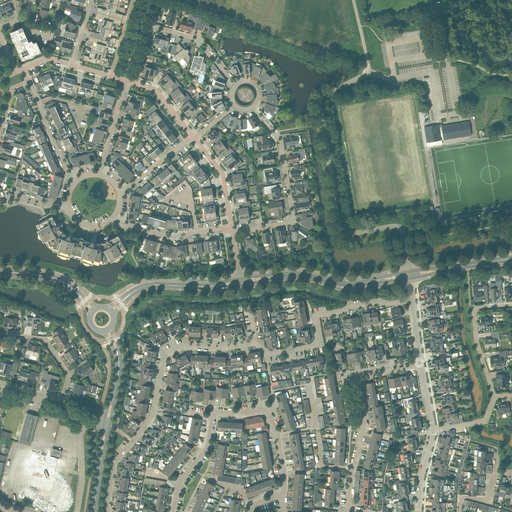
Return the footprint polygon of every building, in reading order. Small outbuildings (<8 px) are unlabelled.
[(11,7),(14,6),(11,0),(10,0),(6,2),(7,4),(4,6),(7,14),(9,13),(10,13),(13,12),(11,7)] [(11,0),(14,6),(15,10),(18,8),(20,4),(19,4),(20,1),(25,3),(25,0),(11,0)] [(109,16),(112,4),(105,2),(104,6),(107,7),(106,10),(98,8),(97,10),(102,11),(102,14),(109,16)] [(76,7),(69,5),(66,4),(65,10),(70,12),(69,16),(71,17),(70,19),(78,22),(81,12),(75,10),(76,7)] [(119,10),(120,6),(112,4),(109,16),(116,18),(117,15),(122,17),(123,15),(115,13),(116,9),(119,10)] [(181,9),(178,8),(176,13),(169,11),(168,15),(167,15),(166,19),(167,19),(166,24),(173,26),(176,15),(179,16),(181,9)] [(35,22),(45,25),(47,17),(46,17),(48,11),(41,9),(40,15),(38,14),(35,22)] [(196,29),(199,20),(200,16),(190,13),(186,21),(182,20),(180,27),(181,28),(184,29),(184,28),(187,29),(187,30),(192,31),(192,28),(196,29)] [(106,28),(109,16),(102,14),(101,17),(96,15),(95,17),(103,19),(102,23),(99,22),(98,26),(106,28)] [(116,21),(116,18),(109,16),(106,28),(113,30),(114,26),(111,25),(112,22),(120,24),(121,22),(116,21)] [(215,30),(218,31),(220,25),(212,23),(212,22),(200,19),(197,29),(202,31),(203,27),(208,28),(206,34),(213,36),(215,30)] [(68,27),(66,26),(64,33),(63,36),(68,37),(73,39),(74,36),(76,29),(73,28),(73,27),(74,27),(75,24),(69,22),(68,27)] [(102,40),(106,28),(98,26),(97,30),(100,31),(99,34),(91,31),(90,33),(95,35),(95,38),(102,40)] [(33,43),(31,40),(28,42),(21,28),(10,32),(10,33),(21,59),(22,60),(27,58),(31,57),(34,55),(39,52),(40,52),(36,42),(33,43)] [(112,34),(113,30),(106,28),(102,40),(109,42),(110,39),(115,41),(116,39),(108,36),(109,33),(112,34)] [(152,45),(155,45),(157,45),(159,45),(161,46),(163,47),(162,51),(167,52),(167,53),(168,54),(168,56),(168,57),(168,60),(169,58),(170,58),(171,54),(172,51),(173,49),(174,44),(170,43),(169,43),(168,43),(169,41),(155,37),(153,45),(152,45)] [(66,41),(61,39),(55,38),(54,42),(59,44),(62,45),(60,50),(64,52),(64,51),(70,52),(72,45),(65,44),(66,41)] [(99,52),(102,40),(95,38),(94,40),(89,39),(88,41),(96,43),(95,46),(92,45),(91,50),(99,52)] [(104,49),(105,46),(113,48),(114,46),(109,45),(109,42),(102,40),(99,52),(106,54),(107,50),(104,49)] [(190,57),(188,54),(188,53),(189,53),(189,52),(189,51),(189,50),(188,50),(188,49),(187,49),(186,49),(185,50),(184,48),(183,49),(179,44),(177,43),(176,50),(178,53),(174,56),(178,61),(183,58),(188,65),(190,57)] [(95,64),(99,52),(91,50),(90,54),(93,54),(92,58),(84,55),(83,57),(88,59),(88,62),(95,64)] [(105,58),(106,54),(99,52),(95,64),(102,66),(103,63),(108,64),(109,62),(108,62),(108,60),(107,58),(105,58)] [(195,56),(190,72),(194,71),(194,73),(195,75),(197,75),(204,73),(205,72),(206,70),(205,68),(206,65),(203,61),(204,57),(200,56),(199,57),(195,56)] [(244,73),(243,61),(243,58),(236,59),(236,64),(231,67),(235,76),(241,73),(243,73),(244,73)] [(255,66),(256,66),(256,64),(250,62),(250,61),(243,61),(244,73),(243,73),(243,74),(250,74),(250,73),(252,74),(255,66)] [(148,78),(151,68),(148,67),(148,64),(146,63),(143,76),(148,78)] [(158,74),(159,71),(162,72),(163,70),(164,69),(160,68),(160,67),(155,66),(153,69),(151,68),(148,78),(154,79),(155,73),(158,74)] [(266,72),(267,71),(262,66),(261,68),(256,66),(255,66),(252,74),(252,75),(258,77),(260,78),(260,79),(266,72)] [(163,85),(171,79),(170,77),(171,74),(168,70),(165,72),(163,74),(165,76),(160,80),(163,85)] [(279,76),(277,77),(276,74),(271,76),(266,72),(260,79),(260,78),(259,79),(264,84),(265,84),(266,86),(274,82),(275,81),(279,80),(278,79),(280,78),(279,76)] [(49,73),(44,76),(48,85),(53,83),(54,86),(58,87),(59,81),(61,77),(56,75),(54,76),(54,77),(51,78),(49,73)] [(225,83),(227,81),(220,73),(214,79),(216,80),(214,86),(222,89),(223,89),(225,83)] [(48,85),(44,76),(38,78),(40,83),(38,84),(40,90),(43,89),(42,87),(48,85)] [(67,88),(70,78),(64,77),(62,82),(59,81),(58,87),(66,90),(67,88)] [(75,80),(70,78),(67,88),(72,89),(72,91),(72,93),(74,94),(77,86),(74,85),(75,80)] [(174,88),(179,83),(176,79),(173,81),(171,79),(163,85),(167,89),(172,85),(174,88)] [(193,79),(190,82),(200,95),(203,87),(199,87),(193,79)] [(84,93),(87,83),(81,82),(80,87),(77,86),(74,94),(77,95),(77,93),(78,93),(79,91),(84,93)] [(276,87),(274,82),(266,86),(265,86),(268,92),(268,94),(268,95),(277,94),(279,94),(278,87),(276,87)] [(92,85),(87,83),(84,93),(89,94),(89,96),(92,97),(92,96),(94,91),(91,90),(92,85)] [(174,98),(182,92),(180,90),(182,87),(179,83),(174,88),(176,90),(170,94),(174,98)] [(221,91),(222,89),(214,86),(212,85),(210,92),(212,92),(212,98),(221,98),(222,98),(222,91),(221,91)] [(17,100),(15,109),(19,110),(18,113),(22,114),(23,111),(26,112),(28,106),(24,99),(23,98),(24,97),(23,93),(18,92),(16,96),(18,99),(19,100),(18,101),(17,100)] [(105,93),(103,96),(96,94),(96,97),(104,100),(114,102),(115,97),(115,96),(115,95),(114,94),(114,93),(113,93),(112,94),(111,95),(108,95),(108,94),(108,93),(108,92),(107,92),(106,92),(105,92),(105,93)] [(185,101),(190,97),(186,93),(184,94),(182,92),(174,98),(178,103),(183,99),(185,101)] [(277,100),(277,94),(268,95),(268,94),(267,95),(267,101),(268,101),(267,103),(267,104),(275,106),(275,107),(277,107),(279,101),(277,100)] [(185,112),(193,105),(191,103),(193,101),(190,97),(185,101),(186,103),(181,107),(185,112)] [(129,101),(128,106),(139,110),(142,99),(137,98),(137,100),(132,99),(131,99),(130,100),(130,101),(129,101)] [(221,100),(221,98),(212,98),(211,98),(211,105),(213,105),(216,111),(224,106),(222,100),(221,100)] [(112,108),(114,102),(104,100),(102,105),(99,104),(98,107),(105,109),(106,106),(112,108)] [(50,107),(48,108),(50,114),(58,110),(55,105),(54,106),(53,102),(49,104),(50,107)] [(273,112),(275,107),(275,106),(267,104),(267,103),(266,103),(264,109),(264,110),(262,112),(269,120),(275,113),(273,112)] [(197,113),(200,110),(197,106),(194,108),(193,105),(185,112),(188,116),(193,112),(195,114),(197,113)] [(128,106),(126,112),(132,114),(132,117),(138,119),(141,110),(139,110),(128,106)] [(98,107),(97,110),(98,111),(99,114),(99,117),(109,120),(110,114),(104,112),(105,109),(98,107)] [(60,109),(58,110),(50,114),(52,119),(60,116),(63,115),(60,109)] [(202,109),(200,110),(197,113),(199,115),(194,119),(198,124),(205,118),(203,115),(205,113),(202,109)] [(153,120),(159,115),(155,111),(154,112),(149,116),(153,120)] [(25,115),(22,114),(18,113),(17,116),(11,114),(9,121),(19,124),(21,117),(24,118),(25,115)] [(237,119),(238,118),(231,115),(231,116),(229,114),(222,120),(227,126),(229,125),(234,127),(237,119)] [(156,125),(162,120),(159,115),(153,120),(156,125)] [(62,121),(60,116),(52,119),(55,124),(62,121)] [(247,128),(247,130),(253,130),(253,128),(259,125),(258,123),(259,122),(257,119),(256,120),(255,116),(249,119),(249,120),(246,120),(247,128)] [(107,125),(109,120),(99,117),(97,122),(94,121),(93,124),(100,126),(101,123),(107,125)] [(137,122),(138,119),(132,117),(131,120),(124,118),(123,124),(133,126),(134,121),(137,122)] [(246,120),(246,119),(240,119),(237,119),(234,127),(234,128),(240,131),(241,129),(247,128),(246,120)] [(160,129),(166,124),(162,120),(156,125),(153,127),(155,129),(158,127),(160,129)] [(64,126),(62,121),(55,124),(57,129),(64,126)] [(471,135),(469,121),(439,126),(439,125),(424,127),(427,143),(471,135)] [(38,123),(33,124),(32,129),(34,134),(42,131),(40,126),(41,125),(39,122),(38,123)] [(99,129),(100,126),(93,124),(92,128),(95,128),(94,134),(104,137),(105,131),(99,129)] [(131,132),(133,126),(123,124),(121,129),(127,131),(127,134),(133,136),(134,133),(131,132)] [(162,135),(170,129),(166,124),(160,129),(162,132),(160,134),(162,135)] [(64,126),(57,129),(56,130),(56,131),(57,132),(57,133),(58,133),(59,133),(59,135),(67,132),(64,126)] [(23,130),(15,128),(14,131),(7,129),(5,136),(15,139),(16,134),(21,135),(23,130)] [(173,133),(170,129),(162,135),(163,137),(165,136),(167,138),(173,133)] [(210,131),(207,134),(208,135),(207,136),(209,138),(208,139),(209,140),(210,140),(211,141),(216,137),(217,138),(222,134),(220,131),(217,132),(215,130),(211,132),(210,131)] [(44,136),(42,131),(34,134),(36,140),(44,136)] [(69,137),(67,132),(59,135),(62,140),(69,137)] [(171,143),(177,138),(176,136),(177,135),(174,132),(173,133),(167,138),(171,143)] [(87,144),(94,146),(98,147),(98,144),(99,144),(97,143),(98,141),(102,142),(104,137),(94,134),(91,142),(88,141),(87,144)] [(132,141),(133,136),(127,134),(126,137),(119,135),(118,141),(128,144),(129,140),(132,141)] [(216,151),(224,145),(222,143),(224,140),(221,136),(223,135),(222,134),(217,138),(217,139),(216,140),(218,143),(213,147),(216,151)] [(266,140),(265,135),(259,136),(260,141),(257,142),(258,151),(271,148),(270,140),(266,140)] [(46,136),(44,136),(36,140),(39,145),(46,142),(48,141),(46,136)] [(71,136),(69,137),(62,140),(64,145),(74,141),(71,136)] [(298,144),(297,136),(285,138),(287,146),(298,144)] [(76,146),(74,141),(64,145),(66,151),(68,150),(74,147),(75,147),(76,146)] [(128,144),(118,141),(116,146),(123,148),(122,151),(121,154),(127,156),(128,153),(124,151),(125,149),(126,149),(128,144)] [(49,147),(46,142),(39,145),(41,150),(49,147)] [(11,154),(13,146),(9,145),(8,146),(2,144),(0,151),(11,154)] [(227,154),(232,150),(229,146),(226,147),(224,145),(216,151),(220,156),(225,152),(227,154)] [(158,156),(163,152),(158,146),(153,150),(158,156)] [(51,152),(49,147),(41,150),(43,156),(51,152)] [(301,156),(305,155),(306,154),(305,148),(300,149),(300,150),(294,152),(294,155),(288,155),(290,163),(299,161),(298,156),(301,156)] [(87,151),(88,154),(90,162),(95,160),(96,160),(97,159),(97,158),(97,156),(96,156),(95,155),(94,156),(93,152),(92,150),(87,151)] [(158,156),(153,150),(149,153),(154,159),(158,156)] [(227,165),(235,158),(233,156),(236,154),(232,150),(227,154),(228,156),(223,160),(227,165)] [(46,161),(55,157),(54,155),(53,152),(53,151),(51,152),(43,156),(46,161)] [(268,155),(268,152),(261,153),(262,164),(275,162),(273,154),(268,155)] [(149,163),(154,159),(149,153),(144,157),(149,163)] [(186,165),(194,159),(190,154),(188,155),(186,153),(179,159),(181,162),(183,161),(186,165)] [(79,166),(79,165),(76,157),(76,154),(74,155),(74,157),(71,158),(74,168),(77,167),(79,166)] [(15,166),(16,161),(20,162),(20,160),(1,155),(0,158),(0,166),(4,168),(5,164),(15,166)] [(116,169),(122,163),(124,161),(119,157),(115,156),(114,155),(113,158),(117,160),(112,165),(116,169)] [(48,166),(57,162),(57,161),(56,159),(55,157),(46,161),(48,166)] [(145,167),(149,163),(144,157),(140,160),(145,167)] [(237,161),(235,158),(227,165),(231,169),(236,165),(237,167),(243,163),(239,159),(237,161)] [(197,163),(194,159),(186,165),(189,168),(187,170),(190,173),(198,167),(196,165),(197,163)] [(145,167),(140,160),(135,164),(136,166),(138,167),(141,171),(142,170),(143,170),(146,168),(145,167)] [(120,173),(126,167),(124,165),(126,163),(124,161),(122,163),(116,169),(120,173)] [(57,162),(48,166),(50,171),(52,171),(59,167),(58,165),(57,162)] [(177,170),(172,164),(167,167),(172,173),(177,170)] [(305,171),(305,170),(307,170),(307,167),(305,168),(304,164),(293,166),(294,170),(291,170),(292,178),(295,177),(295,179),(300,179),(299,177),(300,177),(299,172),(305,171)] [(124,177),(130,171),(126,167),(120,173),(124,177)] [(172,173),(167,167),(163,171),(168,177),(172,173)] [(197,179),(205,173),(201,168),(199,169),(198,167),(190,173),(192,176),(194,176),(197,179)] [(271,171),(271,168),(264,170),(265,177),(266,178),(267,178),(267,181),(278,179),(276,171),(272,172),(271,171)] [(134,175),(132,172),(134,170),(132,169),(130,171),(124,177),(123,178),(128,182),(134,175)] [(232,175),(233,180),(243,179),(243,176),(245,175),(245,170),(238,171),(238,174),(232,175)] [(168,177),(163,171),(158,174),(166,184),(170,180),(168,177)] [(60,183),(62,177),(58,176),(58,175),(57,172),(53,173),(54,175),(52,180),(60,183)] [(209,178),(205,173),(197,179),(200,182),(199,185),(199,186),(209,184),(208,180),(207,179),(209,178)] [(158,174),(154,178),(159,184),(162,187),(166,184),(158,174)] [(20,187),(23,180),(23,177),(18,175),(15,186),(20,187)] [(26,189),(28,181),(29,179),(23,177),(23,180),(20,187),(26,189)] [(159,184),(154,178),(150,182),(154,188),(159,184)] [(32,191),(34,183),(35,180),(29,179),(28,181),(26,189),(32,191)] [(244,184),(243,179),(233,180),(234,186),(240,185),(241,188),(247,187),(247,184),(244,184)] [(37,192),(38,188),(40,182),(35,180),(34,183),(32,191),(37,192)] [(296,185),(294,186),(295,195),(305,194),(304,189),(309,188),(307,180),(296,182),(296,185)] [(154,188),(150,182),(145,185),(150,191),(152,194),(153,194),(157,191),(154,188)] [(210,188),(209,184),(199,186),(200,191),(202,191),(203,195),(213,194),(212,188),(210,188)] [(145,185),(140,189),(144,193),(148,198),(152,194),(150,191),(145,185)] [(279,188),(277,188),(271,189),(271,186),(264,187),(265,194),(272,193),(273,200),(280,198),(279,191),(280,191),(279,188)] [(248,192),(247,187),(241,188),(241,191),(235,192),(236,197),(246,196),(245,193),(248,192)] [(141,196),(137,189),(133,192),(131,200),(140,202),(141,196)] [(56,199),(57,194),(46,191),(46,192),(49,193),(47,197),(56,199)] [(214,200),(213,194),(203,195),(203,200),(202,201),(202,205),(212,203),(212,200),(214,200)] [(247,201),(246,196),(236,197),(237,203),(243,202),(244,205),(250,204),(250,201),(247,201)] [(296,203),(298,212),(299,212),(299,211),(308,210),(307,202),(309,202),(308,196),(299,198),(300,203),(298,203),(298,202),(296,203)] [(283,210),(282,205),(281,202),(268,204),(269,212),(275,211),(275,216),(283,215),(282,210),(283,210)] [(213,206),(212,203),(202,205),(203,208),(205,209),(206,213),(216,211),(215,206),(213,206)] [(251,207),(250,204),(244,205),(244,208),(238,209),(239,214),(249,213),(248,207),(251,207)] [(153,224),(156,216),(157,213),(151,211),(148,223),(153,224)] [(217,217),(216,211),(206,213),(204,213),(205,219),(205,222),(215,221),(215,218),(217,217)] [(317,211),(306,213),(301,214),(302,219),(303,220),(303,221),(302,221),(301,222),(300,223),(308,229),(313,228),(312,221),(315,217),(318,216),(317,211)] [(127,244),(127,243),(121,234),(119,235),(110,240),(109,238),(107,237),(105,239),(104,241),(105,242),(96,243),(96,242),(95,240),(93,239),(91,240),(90,242),(73,237),(73,235),(72,233),(70,232),(68,233),(67,235),(60,229),(61,228),(62,226),(61,224),(58,223),(57,224),(52,216),(51,213),(41,218),(40,219),(40,220),(39,221),(39,222),(40,223),(36,225),(39,230),(38,231),(44,242),(45,241),(49,248),(50,249),(51,249),(59,252),(58,253),(70,257),(71,255),(82,258),(81,260),(94,263),(94,262),(102,264),(103,264),(104,264),(111,260),(112,261),(123,255),(122,254),(127,251),(125,248),(126,247),(127,246),(127,245),(127,244)] [(159,226),(161,218),(162,215),(157,213),(156,216),(153,224),(159,226)] [(189,228),(188,225),(192,224),(191,217),(188,218),(188,220),(182,220),(183,230),(188,230),(188,228),(189,228)] [(300,227),(298,231),(292,232),(293,241),(299,240),(301,241),(303,238),(307,237),(309,233),(300,227)] [(286,235),(285,235),(284,230),(277,231),(279,243),(286,242),(287,245),(291,245),(289,235),(286,235)] [(270,240),(269,232),(262,233),(263,243),(268,243),(269,249),(275,248),(273,239),(270,240)] [(245,251),(253,249),(256,251),(257,259),(260,258),(259,248),(257,236),(253,237),(253,238),(250,239),(250,236),(243,237),(245,251)] [(148,251),(151,239),(150,239),(149,240),(143,238),(140,249),(141,250),(141,249),(148,251)] [(155,254),(158,242),(153,241),(152,240),(152,239),(151,239),(148,251),(155,253),(154,254),(155,254)] [(214,251),(212,239),(211,239),(211,240),(210,240),(204,241),(206,253),(207,253),(207,252),(214,251)] [(222,251),(220,239),(214,240),(213,240),(212,239),(214,251),(221,250),(221,251),(222,251)] [(206,253),(204,241),(198,242),(197,242),(196,242),(198,254),(205,252),(205,253),(206,253)] [(163,255),(166,244),(165,244),(164,244),(158,242),(155,254),(156,254),(156,253),(160,254),(159,259),(161,260),(163,255)] [(198,254),(196,242),(195,243),(189,244),(191,256),(192,256),(191,255),(198,254)] [(173,259),(173,247),(168,245),(167,244),(166,244),(163,255),(166,256),(165,257),(173,259)] [(183,256),(181,244),(181,245),(180,245),(179,246),(173,247),(173,259),(174,259),(174,258),(183,256)] [(191,256),(189,244),(183,245),(182,245),(181,244),(183,256),(190,255),(190,256),(191,256)] [(490,288),(491,299),(498,298),(498,289),(501,289),(501,282),(500,282),(495,283),(495,288),(490,288)] [(483,286),(483,287),(478,287),(478,286),(473,287),(474,300),(477,300),(477,301),(482,301),(482,300),(484,300),(484,296),(488,296),(487,286),(483,286)] [(439,287),(436,287),(426,289),(427,292),(425,292),(426,297),(440,294),(439,287)] [(439,304),(438,295),(440,295),(440,294),(426,297),(427,297),(427,299),(424,300),(425,303),(432,302),(432,305),(439,304)] [(295,299),(291,300),(292,305),(294,305),(295,308),(304,306),(303,300),(295,302),(295,299)] [(441,313),(439,304),(432,305),(433,308),(426,309),(427,312),(430,312),(430,315),(441,313)] [(256,309),(257,315),(266,314),(266,311),(269,310),(268,305),(264,306),(264,308),(256,309)] [(398,316),(404,315),(403,311),(401,312),(400,308),(391,309),(392,318),(398,317),(398,316)] [(374,309),(369,310),(372,325),(379,323),(377,312),(374,312),(374,309)] [(372,325),(369,310),(366,311),(366,313),(362,314),(364,324),(368,323),(369,325),(372,325)] [(359,327),(358,316),(353,317),(353,315),(350,316),(352,330),(355,329),(355,327),(359,327)] [(430,326),(442,324),(441,318),(440,319),(439,315),(433,316),(434,319),(427,320),(428,324),(431,323),(431,326),(430,326)] [(352,330),(350,316),(346,316),(347,318),(343,319),(344,329),(349,328),(349,331),(352,330)] [(481,317),(481,325),(484,325),(485,324),(486,325),(486,326),(484,326),(484,331),(488,330),(488,331),(489,331),(496,330),(496,326),(492,323),(491,316),(481,317)] [(26,320),(23,320),(23,322),(23,327),(26,327),(26,323),(32,324),(32,330),(40,331),(41,321),(33,321),(33,317),(26,317),(26,320)] [(307,323),(306,317),(297,319),(298,322),(295,323),(296,328),(303,327),(302,324),(307,323)] [(4,318),(4,326),(15,327),(15,329),(16,324),(16,319),(4,318)] [(180,318),(175,320),(172,322),(173,324),(178,333),(183,330),(181,325),(183,324),(180,318)] [(391,326),(392,329),(406,326),(405,323),(403,323),(403,319),(393,321),(393,326),(391,326)] [(333,335),(330,321),(326,322),(326,325),(323,326),(325,335),(330,334),(330,336),(333,335)] [(340,332),(338,322),(334,323),(334,321),(330,321),(333,335),(336,335),(335,333),(340,332)] [(178,333),(173,324),(172,322),(169,323),(164,325),(168,333),(167,331),(170,330),(172,335),(178,333)] [(243,331),(246,330),(244,322),(238,323),(236,323),(238,335),(243,334),(243,331)] [(445,327),(449,326),(448,323),(442,324),(430,326),(431,331),(433,330),(433,333),(443,332),(442,327),(445,327)] [(195,336),(195,327),(192,326),(192,324),(186,324),(186,332),(186,330),(189,330),(189,335),(195,336)] [(203,333),(204,333),(204,325),(198,324),(198,327),(195,327),(195,336),(200,336),(201,331),(204,331),(203,333)] [(272,330),(272,327),(271,324),(268,325),(259,326),(260,332),(265,331),(269,330),(272,330)] [(168,333),(164,325),(161,327),(159,328),(156,329),(157,332),(162,340),(167,338),(165,333),(167,332),(168,333)] [(212,337),(213,328),(213,325),(204,325),(204,333),(204,331),(207,331),(206,337),(212,337)] [(222,334),(221,326),(216,325),(216,328),(213,328),(212,337),(218,337),(218,332),(222,332),(222,334)] [(232,336),(230,327),(227,328),(226,325),(221,326),(222,334),(222,332),(225,331),(226,337),(232,336)] [(407,330),(406,326),(392,329),(392,332),(395,332),(395,336),(405,334),(404,330),(407,330)] [(303,330),(303,327),(296,328),(297,334),(299,333),(300,336),(309,335),(308,329),(303,330)] [(64,335),(60,328),(53,333),(55,336),(53,338),(55,341),(56,340),(61,347),(59,348),(60,348),(67,342),(63,336),(64,335)] [(162,340),(157,332),(154,333),(153,331),(148,333),(151,339),(154,338),(156,343),(162,340)] [(486,348),(489,347),(489,348),(490,348),(490,347),(496,347),(495,341),(499,340),(499,331),(496,332),(491,332),(491,338),(485,339),(486,348)] [(444,336),(442,336),(441,334),(440,334),(437,335),(437,337),(432,338),(433,341),(431,341),(432,346),(433,346),(446,344),(445,340),(444,336)] [(403,338),(394,340),(392,341),(393,348),(407,346),(406,342),(404,343),(403,338)] [(70,363),(74,360),(78,357),(75,351),(77,349),(73,343),(66,347),(69,351),(64,354),(70,363)] [(26,353),(37,356),(40,347),(39,348),(32,346),(33,345),(28,344),(27,349),(24,348),(22,355),(25,355),(26,353)] [(445,353),(444,348),(446,347),(446,344),(433,346),(433,348),(430,349),(431,352),(438,351),(438,354),(445,353)] [(148,352),(147,356),(156,357),(157,351),(152,350),(152,348),(154,348),(146,346),(145,352),(148,352)] [(382,346),(374,347),(377,361),(381,360),(381,357),(384,356),(382,346)] [(408,350),(407,346),(393,348),(394,356),(405,354),(405,351),(408,350)] [(377,361),(374,347),(371,347),(372,349),(368,350),(367,350),(368,354),(369,360),(373,359),(373,361),(377,361)] [(357,364),(355,350),(352,351),(352,353),(348,354),(349,363),(353,363),(354,365),(357,364)] [(358,350),(355,350),(357,364),(361,363),(360,361),(364,361),(363,355),(363,351),(358,352),(358,350)] [(506,359),(506,356),(511,355),(511,350),(505,351),(499,351),(499,357),(490,358),(491,367),(502,366),(501,359),(506,359)] [(345,358),(344,352),(335,353),(336,363),(341,362),(341,364),(344,364),(343,358),(345,358)] [(255,362),(254,353),(248,354),(249,359),(246,360),(246,358),(247,366),(253,365),(252,363),(255,362)] [(193,364),(192,356),(191,356),(192,357),(188,359),(186,354),(181,357),(186,368),(189,366),(193,364)] [(202,365),(202,355),(196,355),(196,358),(192,357),(192,355),(192,356),(193,364),(199,365),(199,367),(202,367),(202,365)] [(210,368),(211,359),(211,361),(208,361),(208,356),(202,355),(202,365),(202,367),(205,367),(210,368)] [(219,366),(220,355),(216,355),(216,356),(214,356),(214,362),(211,361),(211,359),(210,368),(219,369),(219,366)] [(225,362),(226,357),(224,357),(224,355),(220,355),(219,366),(223,366),(222,369),(229,369),(228,361),(228,363),(225,362)] [(242,355),(236,356),(238,365),(239,368),(247,366),(246,358),(246,360),(243,360),(242,355)] [(435,366),(447,364),(445,355),(439,356),(439,359),(432,360),(433,364),(436,363),(436,366),(435,366)] [(155,363),(156,357),(147,356),(147,359),(144,358),(143,364),(151,365),(149,365),(150,362),(155,363)] [(238,365),(236,356),(231,357),(232,362),(229,363),(229,361),(228,361),(229,369),(230,369),(235,368),(235,366),(238,365)] [(186,368),(181,357),(175,359),(178,364),(172,367),(171,365),(171,366),(178,371),(186,368)] [(76,368),(78,371),(83,378),(94,370),(86,359),(81,362),(77,365),(78,367),(76,368)] [(11,365),(0,361),(0,365),(4,367),(3,373),(9,374),(11,365)] [(151,365),(143,364),(141,372),(144,373),(153,375),(154,369),(149,368),(149,365),(151,365)] [(447,364),(435,366),(436,371),(438,370),(439,373),(448,371),(447,367),(450,367),(449,364),(447,364)] [(177,377),(178,371),(171,366),(172,367),(171,372),(169,372),(168,378),(177,379),(177,380),(179,380),(180,377),(177,377)] [(20,370),(18,379),(29,382),(28,383),(32,384),(34,378),(37,379),(39,374),(30,371),(29,373),(20,370)] [(502,374),(497,375),(498,382),(496,382),(497,387),(507,386),(507,378),(508,378),(508,374),(506,374),(506,371),(502,371),(502,374)] [(152,380),(153,375),(144,373),(143,376),(141,376),(140,381),(148,383),(148,382),(146,382),(146,379),(152,380)] [(55,376),(48,374),(46,381),(50,382),(48,388),(55,390),(57,382),(54,381),(55,376)] [(417,384),(415,377),(412,378),(412,375),(406,376),(407,385),(413,383),(414,385),(417,384)] [(452,375),(450,376),(447,376),(440,377),(441,380),(439,381),(440,385),(454,383),(452,375)] [(177,379),(168,378),(166,383),(172,384),(171,387),(170,387),(169,387),(178,389),(179,383),(176,383),(177,380),(177,379)] [(77,384),(76,384),(73,395),(73,396),(74,398),(74,399),(75,399),(77,400),(78,400),(79,399),(80,398),(80,397),(81,397),(83,390),(84,391),(84,390),(96,394),(98,389),(89,386),(89,385),(78,381),(77,384)] [(148,383),(140,381),(139,386),(141,387),(141,390),(150,392),(151,386),(145,385),(146,382),(148,383)] [(454,383),(440,385),(441,385),(441,388),(438,388),(439,392),(446,391),(446,393),(453,392),(452,390),(453,389),(452,383),(454,383)] [(177,394),(178,389),(169,387),(171,387),(171,390),(165,389),(164,395),(174,397),(174,393),(177,394)] [(150,392),(141,390),(138,390),(136,399),(145,400),(143,400),(143,397),(149,398),(150,392)] [(455,403),(453,394),(455,394),(456,393),(456,392),(453,392),(446,393),(444,394),(444,396),(443,396),(443,399),(440,400),(441,403),(448,402),(448,405),(455,403)] [(286,399),(284,393),(276,396),(278,402),(286,399)] [(173,400),(174,397),(164,395),(163,401),(173,403),(175,403),(176,400),(173,400)] [(406,408),(409,407),(418,406),(416,400),(413,400),(413,397),(404,399),(406,408)] [(288,404),(287,401),(290,400),(290,398),(286,399),(278,402),(280,407),(288,404)] [(142,403),(143,400),(145,400),(136,399),(135,404),(138,404),(137,408),(147,409),(148,404),(142,403)] [(172,406),(173,403),(163,401),(162,406),(168,407),(167,410),(165,410),(174,412),(175,406),(172,406)] [(497,416),(502,416),(502,414),(509,413),(508,401),(508,405),(506,405),(506,404),(499,405),(498,402),(499,410),(497,410),(497,416)] [(457,412),(455,403),(448,405),(449,407),(442,409),(443,412),(446,412),(446,414),(445,414),(459,412),(457,412)] [(290,410),(288,404),(280,407),(282,413),(290,410)] [(419,412),(418,406),(409,407),(410,413),(405,414),(406,417),(411,416),(411,413),(419,412)] [(145,415),(147,409),(137,408),(137,411),(132,410),(132,415),(140,418),(138,417),(139,414),(145,415)] [(292,416),(290,410),(282,413),(284,419),(292,416)] [(171,419),(172,414),(162,412),(161,418),(163,419),(162,422),(167,422),(167,423),(170,423),(171,419)] [(460,419),(459,412),(445,414),(446,419),(448,418),(448,422),(458,420),(459,423),(463,422),(462,419),(460,419)] [(30,445),(38,417),(38,416),(26,413),(18,442),(30,445)] [(140,419),(140,418),(132,415),(129,418),(131,420),(129,422),(136,429),(140,424),(135,420),(138,418),(140,419)] [(257,417),(255,417),(257,428),(261,427),(262,432),(266,432),(268,431),(267,425),(265,426),(263,416),(257,418),(257,417)] [(294,421),(292,416),(284,419),(286,424),(294,421)] [(412,419),(411,416),(406,417),(407,421),(408,421),(411,420),(412,425),(421,423),(420,417),(412,419)] [(257,428),(255,417),(252,418),(248,419),(247,418),(245,419),(247,429),(254,427),(254,428),(257,428)] [(166,429),(167,423),(167,422),(162,422),(159,421),(159,424),(157,424),(156,430),(162,431),(165,432),(165,429),(166,429)] [(296,427),(294,421),(286,424),(288,430),(296,427)] [(132,433),(136,429),(129,422),(126,425),(124,424),(121,428),(127,433),(128,433),(126,432),(128,429),(132,433)] [(200,425),(191,424),(188,423),(187,429),(190,430),(199,431),(200,425)] [(422,429),(421,423),(412,425),(413,431),(411,431),(408,432),(408,435),(411,434),(417,433),(419,433),(419,430),(422,429)] [(161,438),(162,431),(156,430),(152,429),(152,432),(150,432),(149,438),(153,439),(160,440),(160,437),(161,438)] [(0,436),(9,439),(11,433),(1,431),(0,434),(0,436)] [(373,431),(372,437),(380,440),(382,434),(373,431)] [(457,439),(455,439),(456,438),(454,437),(455,433),(448,432),(447,438),(442,437),(441,440),(454,443),(457,444),(458,441),(458,440),(457,439)] [(412,437),(411,434),(408,435),(409,438),(407,438),(408,444),(417,443),(416,437),(412,437)] [(152,445),(153,439),(149,438),(145,437),(145,440),(143,440),(142,446),(146,447),(146,448),(151,448),(152,445)] [(380,440),(372,437),(370,443),(379,446),(380,440)] [(453,449),(454,443),(441,440),(441,443),(445,444),(444,447),(453,449)] [(186,443),(182,447),(188,453),(192,448),(186,443)] [(379,446),(370,443),(368,449),(377,451),(379,446)] [(418,448),(417,443),(408,444),(409,450),(402,451),(403,454),(411,453),(415,452),(415,449),(418,448)] [(146,447),(142,446),(139,445),(138,449),(136,448),(135,454),(135,455),(140,455),(139,456),(144,457),(145,454),(146,448),(146,447)] [(486,447),(482,447),(482,446),(478,445),(478,446),(478,447),(478,450),(477,455),(488,456),(488,454),(485,454),(486,447)] [(184,458),(188,453),(182,447),(178,452),(184,458)] [(71,499),(71,497),(70,493),(70,491),(69,489),(68,487),(67,485),(66,483),(67,481),(64,480),(64,481),(63,479),(61,477),(60,476),(58,474),(56,473),(60,458),(59,458),(59,456),(60,456),(61,451),(53,448),(51,456),(31,451),(26,471),(25,474),(34,477),(32,486),(27,485),(28,485),(24,497),(28,501),(32,504),(36,507),(41,510),(46,511),(46,510),(48,510),(50,511),(53,511),(56,511),(59,511),(62,511),(64,510),(66,509),(68,508),(69,506),(70,504),(71,502),(71,499)] [(376,457),(377,451),(368,449),(367,455),(376,457)] [(450,460),(451,454),(439,451),(438,454),(442,455),(441,458),(450,460)] [(181,462),(184,458),(178,452),(174,457),(181,462)] [(135,455),(135,454),(132,454),(131,457),(129,457),(129,460),(131,460),(134,461),(134,464),(137,465),(138,462),(139,456),(140,455),(135,455)] [(376,457),(367,455),(365,461),(374,463),(376,457)] [(177,467),(181,462),(174,457),(170,461),(177,467)] [(131,460),(130,463),(125,462),(124,465),(126,465),(125,468),(131,469),(131,470),(133,470),(134,464),(134,461),(131,460)] [(173,471),(177,467),(170,461),(166,466),(173,471)] [(372,469),(374,463),(365,461),(364,467),(372,469)] [(447,471),(448,465),(436,462),(435,465),(439,466),(438,469),(447,471)] [(169,476),(173,471),(166,466),(162,470),(169,476)] [(130,476),(131,470),(131,469),(125,468),(123,468),(122,471),(121,471),(120,474),(122,474),(126,475),(125,478),(129,478),(129,476),(130,476)] [(445,477),(447,471),(438,469),(438,471),(433,470),(433,473),(437,474),(445,477)] [(129,478),(125,478),(126,475),(122,474),(121,480),(119,480),(119,483),(128,484),(129,478)] [(277,487),(274,478),(268,480),(271,489),(277,487)] [(403,479),(402,479),(400,480),(394,481),(395,484),(396,484),(397,490),(397,489),(400,489),(409,487),(408,481),(404,482),(403,479)] [(271,489),(268,480),(263,482),(266,491),(271,489)] [(207,481),(204,487),(212,491),(214,486),(215,485),(207,481)] [(266,491),(263,482),(257,484),(260,493),(266,491)] [(505,493),(507,485),(503,484),(504,482),(502,482),(499,492),(496,491),(495,495),(504,497),(505,493)] [(127,490),(128,484),(119,483),(118,486),(120,486),(119,492),(122,493),(123,490),(127,490)] [(260,493),(257,484),(251,486),(254,495),(260,493)] [(254,495),(251,486),(246,488),(247,493),(246,493),(247,496),(248,495),(249,497),(254,495)] [(212,491),(204,487),(201,492),(209,496),(212,491)] [(409,487),(400,489),(397,489),(398,493),(396,495),(394,496),(395,499),(399,498),(402,498),(407,497),(406,494),(410,493),(409,487)] [(127,491),(127,490),(123,490),(122,493),(119,492),(117,492),(116,495),(118,495),(118,498),(125,500),(127,494),(126,493),(127,491)] [(209,496),(201,492),(198,498),(206,502),(209,496)] [(124,503),(125,500),(118,498),(116,498),(115,504),(116,504),(116,507),(117,508),(126,509),(127,503),(124,503)] [(206,502),(198,498),(196,503),(204,507),(206,502)] [(372,502),(372,499),(362,498),(362,504),(364,504),(364,508),(372,510),(372,504),(371,504),(371,502),(372,502)] [(403,501),(402,498),(399,498),(400,501),(398,502),(398,503),(395,503),(396,508),(407,506),(406,500),(403,501)] [(201,511),(204,507),(196,503),(193,508),(200,511),(201,511)]
